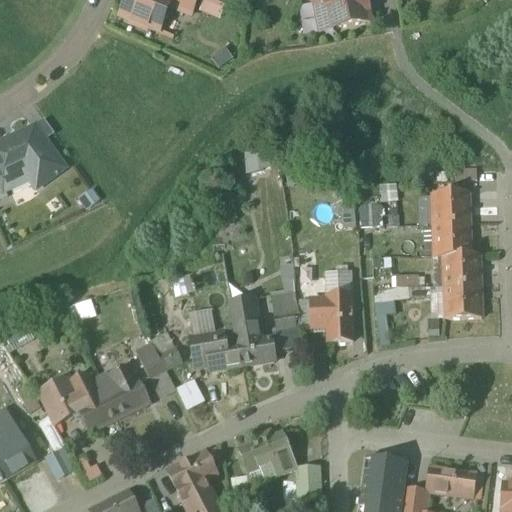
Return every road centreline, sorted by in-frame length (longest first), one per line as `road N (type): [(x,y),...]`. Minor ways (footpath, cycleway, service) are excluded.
road 1 (residential): [(333,391),(79,511)]
road 2 (residential): [(511,352),(463,350),(333,391)]
road 3 (residential): [(340,446),(511,461)]
road 4 (residential): [(101,0),(64,67),(0,113)]
